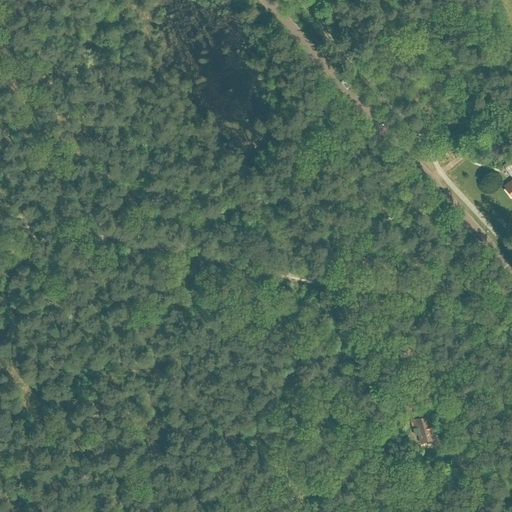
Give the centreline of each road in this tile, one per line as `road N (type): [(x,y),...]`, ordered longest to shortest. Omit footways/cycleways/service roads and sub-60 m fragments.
road 1 (track): [(0,226),(81,233),(346,286),(511,285)]
road 2 (tertiary): [(511,271),(265,0)]
